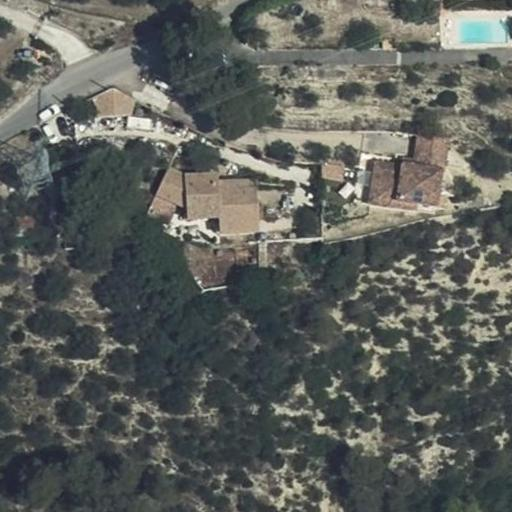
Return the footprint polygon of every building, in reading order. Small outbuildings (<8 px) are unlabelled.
[(136,113),(133,89),(95,93),(97,117),(136,113)] [(442,177),(448,143),(418,137),(414,162),(403,160),(401,169),(375,166),(370,197),(396,201),(395,207),(415,211),(433,214),(439,177),(442,177)] [(345,165),(322,165),(322,178),(345,178),(345,165)] [(165,170),(155,196),(185,209),(200,209),(200,221),(217,220),(217,224),(256,221),(255,184),(216,185),(199,185),(182,178),(165,170)] [(199,185),(216,185),(216,177),(182,178),(199,185)] [(396,201),(370,197),(367,209),(414,217),(415,211),(395,207),(396,201)] [(200,209),(185,209),(185,222),(200,221),(200,209)] [(256,221),(217,224),(218,238),(256,236),(256,221)]
